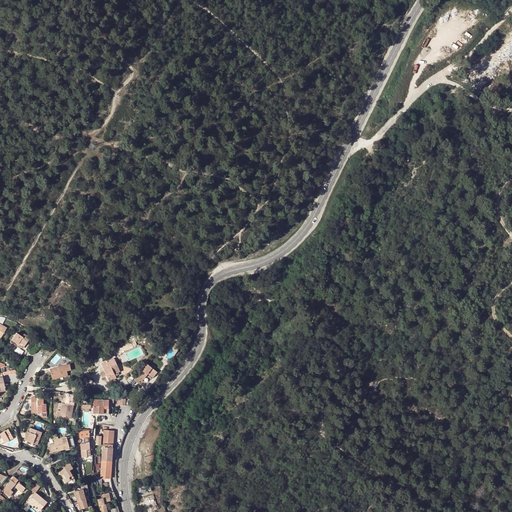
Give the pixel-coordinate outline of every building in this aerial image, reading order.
[(18,344),(19,342),(20,343),(25,346),(30,338),(24,334),(22,336),(17,333),(12,340),(18,344)] [(102,363),(109,381),(117,378),(116,376),(118,375),(117,373),(119,372),(120,372),(114,358),(102,363)] [(71,369),(70,364),(50,368),(52,379),(68,375),(67,370),(71,369)] [(153,368),(149,373),(154,378),(158,373),(153,368)] [(143,371),(135,380),(138,383),(140,381),(142,382),(148,375),(143,371)] [(33,406),(32,413),(38,413),(38,414),(39,414),(42,414),(42,417),(47,417),(47,412),(46,412),(46,408),(46,404),(44,404),(44,399),(41,399),(41,397),(38,397),(38,398),(31,398),(32,402),(33,402),(33,406)] [(95,400),(94,413),(104,414),(104,400),(95,400)] [(66,404),(63,403),(61,409),(57,409),(56,416),(71,419),(74,405),(66,404)] [(29,427),(24,440),(27,441),(32,428),(33,428),(34,425),(30,424),(29,427)] [(40,431),(32,428),(27,441),(37,445),(42,432),(40,431)] [(0,434),(5,443),(13,438),(9,430),(0,434)] [(114,431),(104,430),(104,433),(104,437),(104,443),(113,444),(114,431)] [(73,436),(67,437),(69,448),(76,447),(73,436)] [(67,437),(59,439),(54,440),(54,444),(51,445),(52,448),(49,449),(49,453),(69,448),(67,437)] [(91,450),(90,447),(89,439),(84,439),(85,443),(81,444),(82,458),(88,457),(88,456),(91,455),(91,450)] [(113,449),(113,444),(104,443),(103,452),(103,457),(102,461),(112,461),(113,449)] [(111,470),(112,461),(102,461),(102,467),(107,467),(107,470),(111,470)] [(70,463),(59,470),(62,475),(64,474),(67,479),(73,475),(70,471),(73,468),(70,463)] [(111,474),(111,470),(107,470),(107,467),(102,467),(101,474),(101,477),(102,477),(102,478),(111,478),(111,474)] [(14,477),(3,490),(10,496),(14,492),(17,488),(20,490),(20,491),(22,493),(26,488),(20,483),(19,484),(17,482),(18,481),(19,480),(14,477)] [(37,484),(31,491),(35,495),(30,501),(36,506),(42,511),(49,503),(37,493),(41,487),(37,484)] [(164,511),(160,486),(154,487),(157,511),(164,511)] [(84,489),(75,492),(76,497),(77,497),(78,501),(81,500),(84,508),(90,506),(84,489)] [(111,501),(109,493),(103,494),(104,499),(99,501),(101,511),(108,511),(106,502),(111,501)]
